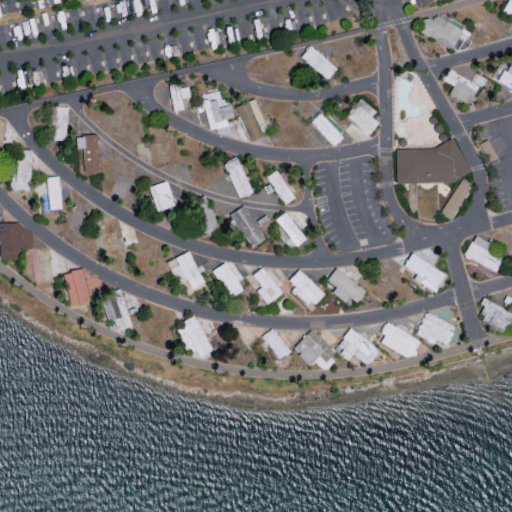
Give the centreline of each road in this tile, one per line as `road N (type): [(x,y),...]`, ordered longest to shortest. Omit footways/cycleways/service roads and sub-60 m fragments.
road 1 (residential): [(6,111),(58,169),(109,208),(193,247),(242,258),(356,258),(511,218)]
road 2 (residential): [(511,280),(347,321),(244,320),(178,305),(100,273),(0,196)]
road 3 (residential): [(381,0),(387,197),(408,228),(438,234),(459,228),(473,210),(478,167),(387,0)]
road 4 (residential): [(385,143),(328,155),(264,153),(176,124),(133,83)]
road 5 (residential): [(266,0),(0,57)]
road 6 (residential): [(224,63),(230,76),(261,91),(312,94),(384,80)]
